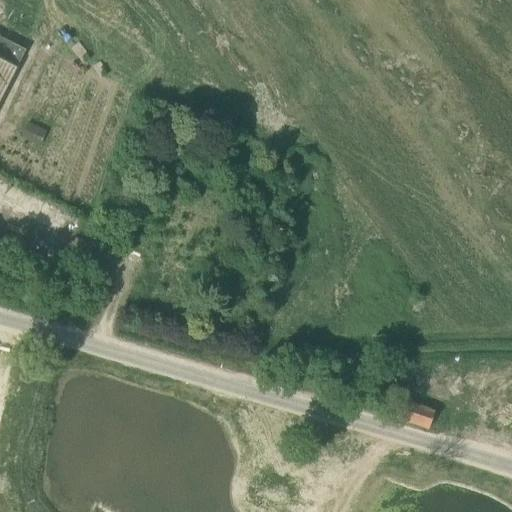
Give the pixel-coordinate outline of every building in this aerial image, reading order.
[(0,36),(0,96),(23,47),(0,36)] [(160,383),(134,462),(177,477),(203,398),(160,383)] [(435,406),(401,394),(393,417),(427,429),(435,406)] [(229,411),(199,499),(236,511),(240,511),(270,424),(229,411)] [(289,511),(353,511),(385,450),(348,431),(336,455),(316,445),(283,509),(289,511)]
